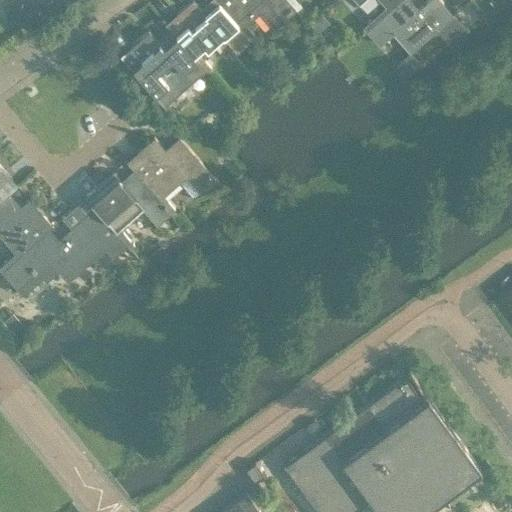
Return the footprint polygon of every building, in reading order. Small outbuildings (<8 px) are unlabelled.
[(244,31),(240,27),(216,0),(208,0),(199,8),(192,0),(190,0),(165,22),(170,28),(195,56),(221,33),(236,50),(255,34),(249,27),(244,31)] [(288,0),(287,0),(216,0),(240,27),(259,10),(272,25),(293,6),(288,0)] [(354,0),(357,3),(361,0),(379,0),(388,10),(400,0),(354,0)] [(410,51),(452,15),(439,0),(427,0),(416,10),(407,0),(400,0),(388,10),(366,30),(378,44),(392,32),(409,51),(410,52),(410,51)] [(314,27),(323,19),(317,13),(308,21),(314,27)] [(437,30),(439,31),(449,44),(466,30),(454,15),(437,30)] [(195,56),(170,28),(156,39),(148,31),(120,55),(163,105),(175,94),(205,68),(200,62),(195,56)] [(420,62),(410,51),(410,52),(409,51),(395,63),(405,75),(420,62)] [(204,59),(200,62),(205,68),(207,70),(211,67),(204,59)] [(215,123),(202,128),(207,140),(220,135),(215,123)] [(179,137),(165,148),(154,135),(126,159),(134,168),(160,197),(185,175),(200,192),(215,178),(179,137)] [(0,165),(0,197),(6,192),(16,184),(0,165)] [(164,202),(160,197),(134,168),(121,180),(113,171),(86,195),(94,205),(116,229),(142,207),(156,223),(171,210),(164,202)] [(28,197),(18,205),(6,192),(0,197),(0,235),(17,255),(46,229),(52,224),(28,197)] [(164,202),(171,210),(174,207),(167,199),(164,202)] [(116,229),(94,205),(70,226),(73,230),(58,243),(46,229),(17,255),(12,259),(5,266),(1,269),(15,285),(35,268),(33,266),(45,256),(62,276),(101,242),(112,255),(127,242),(126,241),(119,233),(120,233),(116,229)] [(123,231),(120,233),(119,233),(126,241),(129,238),(123,231)] [(5,266),(12,259),(10,255),(2,262),(5,266)] [(422,398),(405,374),(283,463),(318,511),(347,511),(369,497),(380,511),(418,511),(480,467),(426,395),(422,398)] [(254,480),(263,473),(254,461),(245,468),(254,480)] [(260,511),(249,496),(246,492),(218,511),(260,511)]
